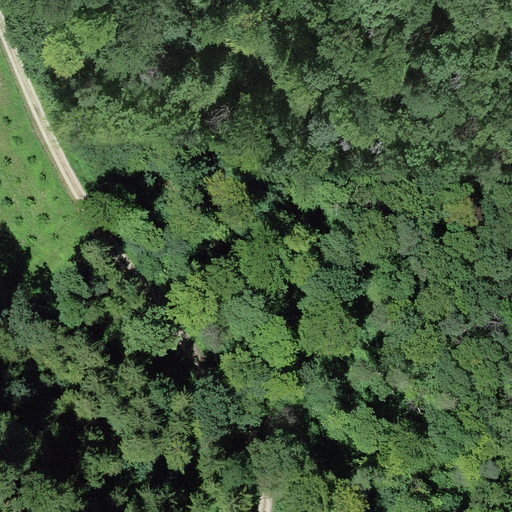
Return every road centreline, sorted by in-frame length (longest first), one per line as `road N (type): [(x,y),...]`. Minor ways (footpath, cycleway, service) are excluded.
road 1 (track): [(371,511),(335,476),(270,461),(256,339),(223,263),(178,0)]
road 2 (track): [(0,24),(51,213),(153,341),(270,461),(258,511)]
